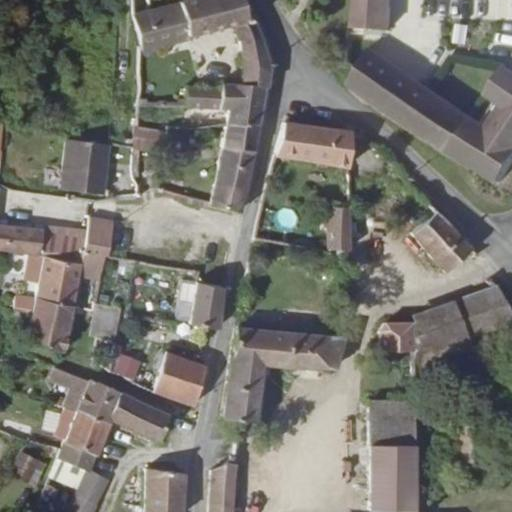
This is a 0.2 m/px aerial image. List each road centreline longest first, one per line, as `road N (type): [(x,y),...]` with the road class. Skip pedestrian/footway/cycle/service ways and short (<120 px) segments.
road 1 (residential): [(200,511),(235,283),(277,116),(300,66)]
road 2 (residential): [(511,248),(475,225),(300,66)]
